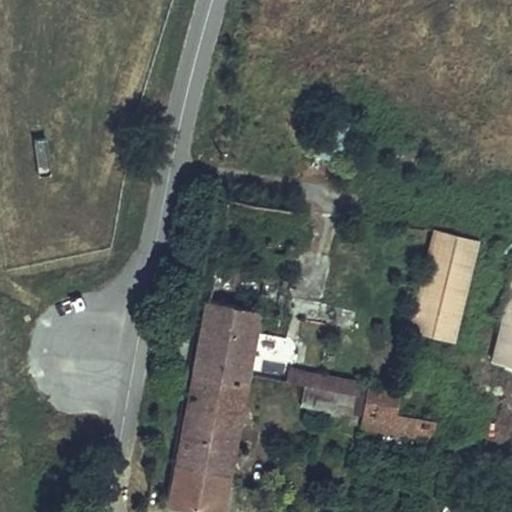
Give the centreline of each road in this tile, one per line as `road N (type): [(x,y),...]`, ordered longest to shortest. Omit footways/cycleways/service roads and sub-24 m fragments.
road 1 (unclassified): [(155,265),(190,54),(213,0)]
road 2 (unclassified): [(114,511),(155,265)]
